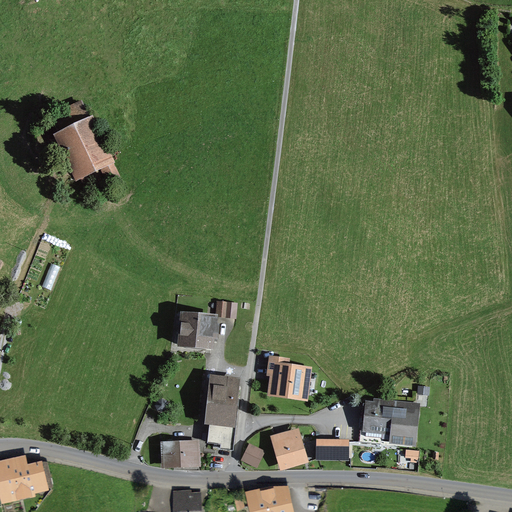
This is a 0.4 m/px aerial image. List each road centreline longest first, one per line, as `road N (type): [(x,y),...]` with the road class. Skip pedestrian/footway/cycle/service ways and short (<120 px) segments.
road 1 (unclassified): [(0,447),(45,447),(158,479),(389,479),(511,497)]
road 2 (track): [(296,0),(242,423)]
road 3 (track): [(43,221),(0,356)]
